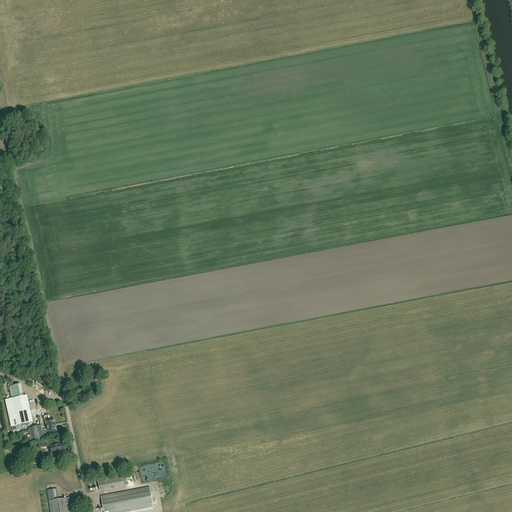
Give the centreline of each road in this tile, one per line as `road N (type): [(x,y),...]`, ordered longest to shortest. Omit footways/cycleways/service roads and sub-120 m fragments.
road 1 (track): [(62,388),(0,84)]
road 2 (unclassified): [(88,511),(62,388)]
